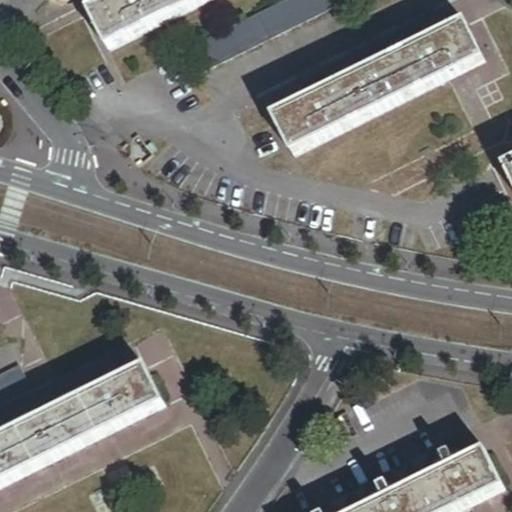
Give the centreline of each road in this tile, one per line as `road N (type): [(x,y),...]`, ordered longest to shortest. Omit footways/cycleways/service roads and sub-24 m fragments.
road 1 (tertiary): [(511,305),(271,256),(68,194)]
road 2 (tertiary): [(0,238),(353,333)]
road 3 (unknown): [(155,111),(346,12)]
road 4 (residential): [(353,333),(239,511)]
road 5 (tertiary): [(353,333),(511,361)]
road 6 (residential): [(68,194),(70,145),(0,59)]
